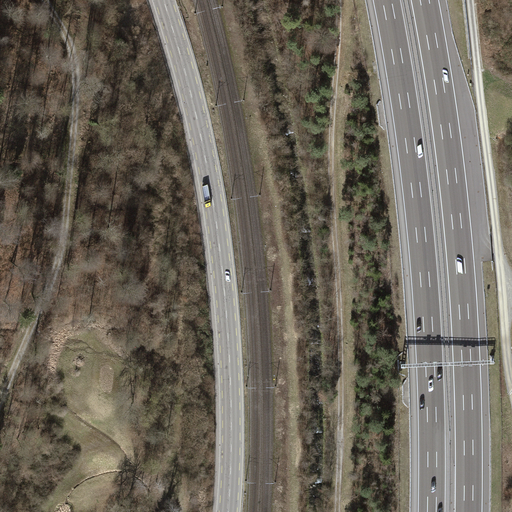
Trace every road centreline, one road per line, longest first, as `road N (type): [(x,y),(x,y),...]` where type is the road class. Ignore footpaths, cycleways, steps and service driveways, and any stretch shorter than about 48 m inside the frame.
road 1 (primary): [(228,511),(231,403),(220,247),(191,93),(163,0)]
road 2 (motorway): [(387,0),(424,269),(431,511)]
road 3 (motorway): [(468,511),(461,266),(425,0)]
road 4 (track): [(337,511),(341,374),(331,130),(338,0)]
road 5 (track): [(0,401),(56,268),(68,193),(75,61),(46,0)]
road 6 (track): [(470,0),(511,385)]
road 7 (track): [(292,511),(290,314),(268,144)]
